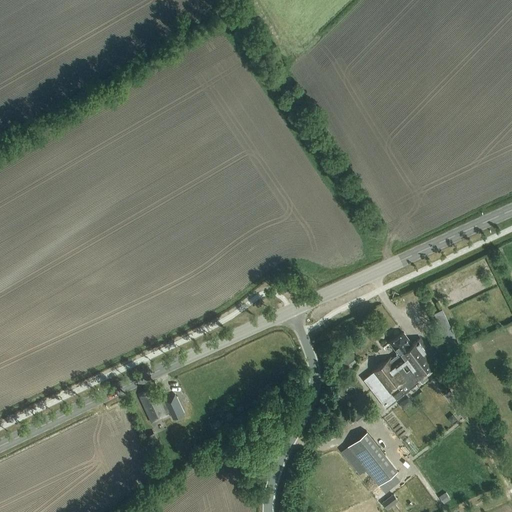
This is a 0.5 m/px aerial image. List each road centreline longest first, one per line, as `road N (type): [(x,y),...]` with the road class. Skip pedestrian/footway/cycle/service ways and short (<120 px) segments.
road 1 (secondary): [(0,445),(290,310)]
road 2 (secondary): [(290,310),(511,210)]
road 3 (unclassified): [(268,511),(273,473),(315,376),(290,310)]
